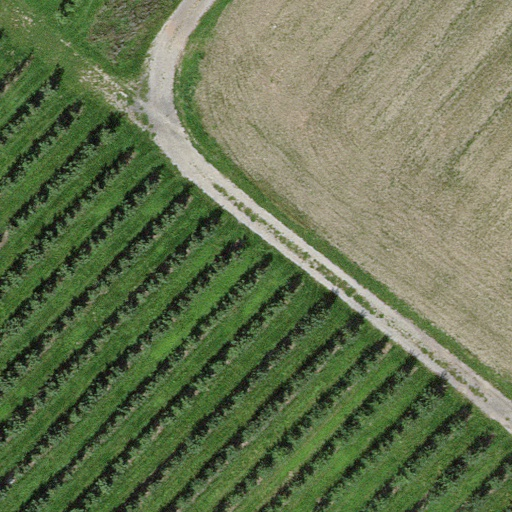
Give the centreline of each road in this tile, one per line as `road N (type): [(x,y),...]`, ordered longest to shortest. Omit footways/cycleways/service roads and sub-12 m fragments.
road 1 (track): [(511,427),(313,276),(115,103),(203,0)]
road 2 (track): [(0,2),(115,103)]
